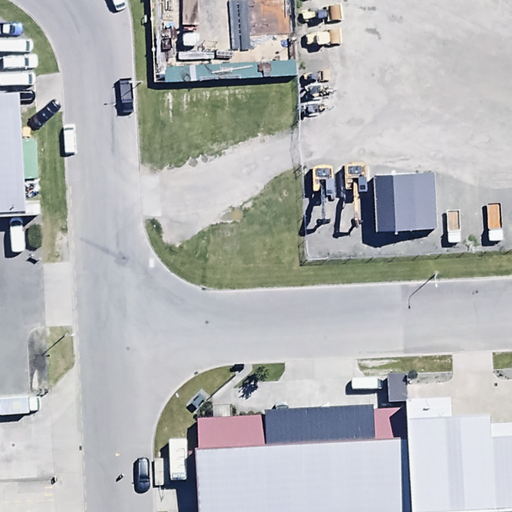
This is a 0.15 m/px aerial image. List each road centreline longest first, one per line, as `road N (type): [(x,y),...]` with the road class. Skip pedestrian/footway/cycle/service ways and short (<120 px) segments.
road 1 (unclassified): [(511,318),(104,340)]
road 2 (unclassified): [(58,0),(87,36),(104,340)]
road 3 (unclassified): [(104,340),(113,511)]
